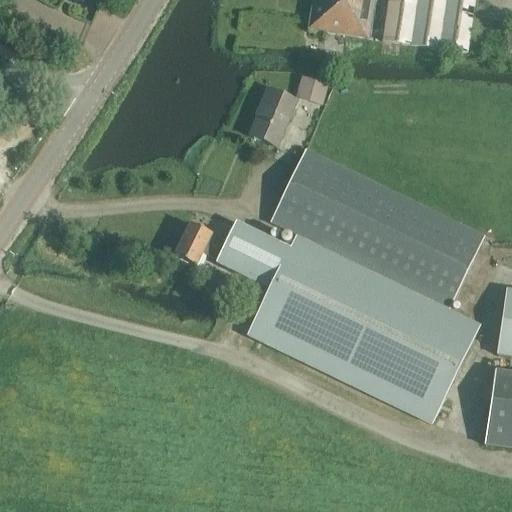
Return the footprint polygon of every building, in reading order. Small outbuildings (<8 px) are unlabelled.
[(313,0),(309,31),(372,41),(378,0),(313,0)] [(388,0),(382,43),(468,56),(476,0),(388,0)] [(305,80),(299,101),(324,107),(330,87),(305,80)] [(277,150),(297,104),(267,91),(258,112),(260,113),(249,138),(277,150)] [(449,312),(484,239),(305,152),(270,225),(449,312)] [(291,251),(236,225),(225,247),(211,240),(211,238),(190,227),(174,259),(196,270),(206,250),(220,257),(216,265),(262,287),(257,297),(266,301),(250,336),(434,425),(479,332),(295,243),(291,251)] [(511,292),(507,292),(497,357),(511,358),(511,292)] [(511,372),(497,370),(485,445),(511,449),(511,372)]
